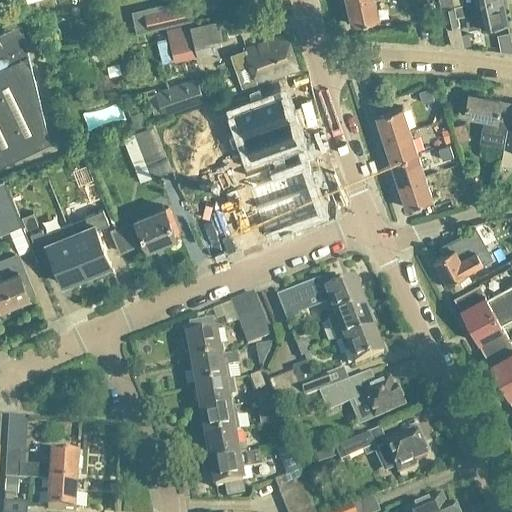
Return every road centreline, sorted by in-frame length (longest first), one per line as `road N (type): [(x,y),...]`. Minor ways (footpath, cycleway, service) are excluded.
road 1 (residential): [(97,334),(369,222)]
road 2 (tertiary): [(501,511),(381,247)]
road 3 (residential): [(511,71),(356,59),(320,69)]
road 4 (residential): [(169,511),(159,468),(97,334)]
road 5 (tertiary): [(369,222),(320,69)]
road 6 (residential): [(381,247),(511,207)]
